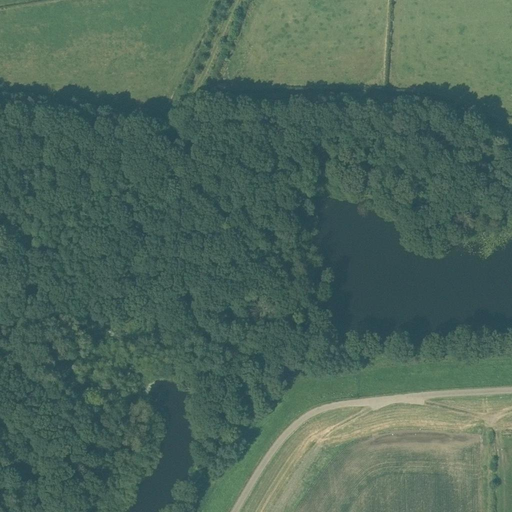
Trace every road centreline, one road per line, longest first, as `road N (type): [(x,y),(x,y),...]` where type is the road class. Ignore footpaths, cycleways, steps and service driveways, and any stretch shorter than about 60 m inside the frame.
road 1 (track): [(511,121),(498,122),(454,95),(336,87),(192,92)]
road 2 (unclassified): [(234,511),(271,452),(314,413),(511,392)]
